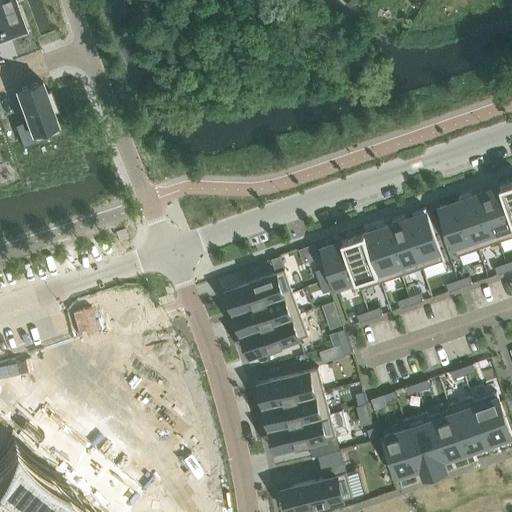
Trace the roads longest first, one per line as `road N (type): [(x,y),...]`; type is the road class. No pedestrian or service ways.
road 1 (tertiary): [(511,131),(171,253)]
road 2 (residential): [(171,253),(220,387),(249,511)]
road 3 (unknown): [(227,414),(114,444),(64,403)]
road 4 (tertiary): [(0,309),(171,253)]
road 5 (residential): [(149,201),(86,48)]
road 6 (unknown): [(0,230),(149,201)]
road 7 (residential): [(371,355),(511,307)]
